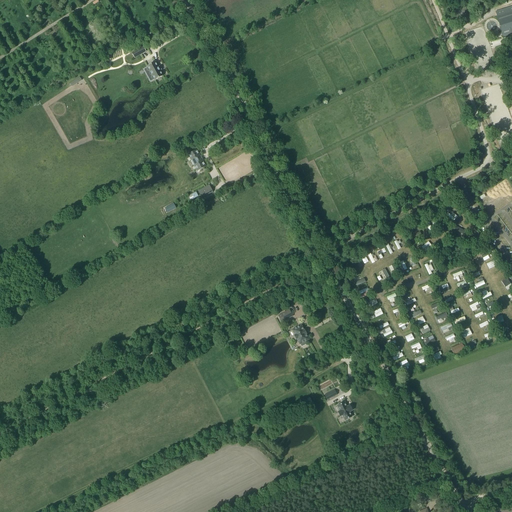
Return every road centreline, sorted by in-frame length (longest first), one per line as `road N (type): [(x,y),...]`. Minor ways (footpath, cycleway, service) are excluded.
road 1 (unclassified): [(319,254),(184,0)]
road 2 (unclassified): [(460,501),(319,254)]
road 3 (track): [(491,161),(429,0)]
road 4 (unclassified): [(319,254),(456,177)]
